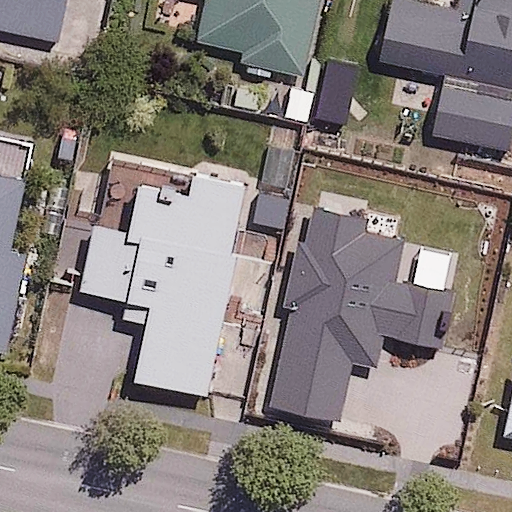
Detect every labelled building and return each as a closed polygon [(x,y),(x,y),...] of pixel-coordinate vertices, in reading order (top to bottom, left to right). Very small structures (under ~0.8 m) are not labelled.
[(71,0),(0,0),(0,29),(61,44),(71,0)] [(302,77),(323,0),(206,0),(193,46),(302,77)] [(511,0),(454,0),(454,5),(421,0),(389,0),(381,62),(444,71),(434,134),(511,145),(511,0)] [(24,158),(0,152),(0,350),(2,352),(27,247),(4,242),(24,158)] [(121,222),(68,209),(55,264),(83,271),(80,285),(123,296),(119,314),(142,320),(128,376),(205,395),(240,255),(225,252),(242,183),(137,157),(121,222)]
